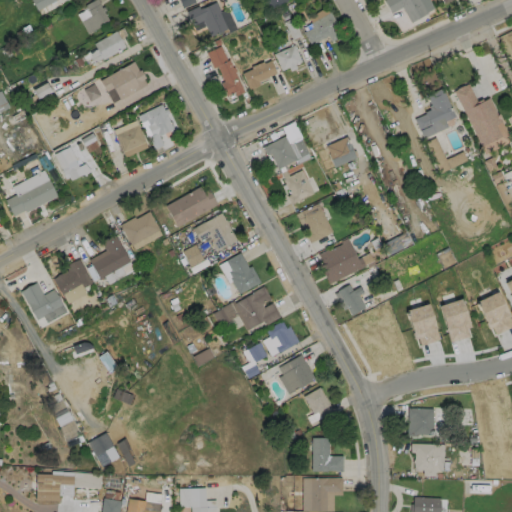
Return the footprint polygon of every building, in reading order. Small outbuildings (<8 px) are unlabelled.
[(54,0),(36,10),(30,0),(54,0)] [(98,4),(100,8),(102,7),(104,10),(102,12),(108,21),(86,34),(79,21),(87,17),(81,6),(92,0),(97,0),(99,4),(98,4)] [(187,5),(181,8),(177,0),(193,0),(194,2),(187,5)] [(287,0),(268,9),(264,0),(287,0)] [(419,0),(427,13),(409,23),(400,7),(389,13),(382,0),(419,0)] [(214,1),(219,11),(218,12),(226,28),(209,36),(204,26),(194,30),(186,14),(185,11),(186,10),(197,5),(198,8),(200,7),(214,1)] [(341,35),(329,41),(326,35),(309,45),(304,36),(302,32),(310,27),(308,23),(329,11),(341,35)] [(124,47),(101,60),(101,58),(92,63),(86,53),(95,48),(92,44),(115,31),(124,47)] [(294,65),(295,67),(288,70),(287,67),(279,70),(277,65),(272,53),(293,44),(300,61),(293,64),(294,65)] [(219,45),(225,60),(227,59),(231,66),(231,67),(233,66),(235,71),(233,71),(242,91),(234,95),(233,91),(225,95),(219,82),(222,81),(216,66),(215,66),(212,67),(211,66),(205,52),(219,45)] [(137,69),(139,68),(144,76),(142,77),(145,83),(119,99),(112,86),(105,91),(98,80),(132,60),(137,69)] [(269,60),(271,65),(275,73),(257,80),(258,84),(248,88),(241,72),(250,68),(249,66),(250,66),(262,60),(262,62),(269,60)] [(38,99),(50,91),(45,81),(32,89),(38,99)] [(466,82),(475,100),(481,97),(482,99),(487,96),(500,121),(494,124),(499,135),(480,145),(452,90),(456,88),(455,87),(462,84),(463,84),(466,82)] [(446,125),(422,136),(419,130),(418,130),(413,118),(424,112),(423,111),(428,108),(427,105),(430,104),(425,94),(441,86),(454,115),(444,120),(446,125)] [(0,110),(8,107),(0,90),(0,110)] [(160,103),(163,109),(165,107),(167,112),(165,113),(172,127),(157,134),(162,144),(153,148),(147,135),(150,134),(146,125),(148,124),(146,119),(140,122),(136,114),(160,103)] [(146,146),(124,156),(112,129),(134,119),(146,146)] [(283,135),(294,159),(276,168),(269,152),(265,154),(261,146),(283,135)] [(354,157),(332,166),(327,153),(324,145),(345,136),(354,157)] [(434,136),(444,158),(461,150),(465,159),(439,171),(425,140),(434,136)] [(68,145),(78,166),(74,168),(77,175),(69,179),(68,175),(64,177),(52,152),(68,145)] [(56,194),(25,210),(24,208),(12,213),(5,198),(14,193),(10,185),(43,168),(56,194)] [(311,192),(289,203),(285,196),(288,194),(281,179),(300,169),(311,192)] [(199,185),(202,191),(208,188),(216,203),(190,218),(176,225),(165,204),(190,190),(199,185)] [(330,231),(308,242),(304,234),(307,232),(300,217),(319,208),(330,231)] [(149,210),(159,228),(131,244),(121,226),(120,224),(134,216),(135,218),(149,210)] [(220,212),(224,219),(226,218),(228,223),(227,223),(236,239),(216,250),(211,240),(212,240),(210,237),(203,241),(202,239),(199,240),(192,227),(220,212)] [(130,261),(100,278),(90,261),(106,251),(100,241),(114,233),(130,261)] [(345,237),(356,258),(359,256),(363,265),(327,283),(318,265),(321,264),(316,254),(325,249),(326,250),(340,243),(339,241),(345,237)] [(181,250),(191,272),(205,266),(195,243),(181,250)] [(238,252),(247,266),(250,265),(259,281),(238,293),(229,276),(231,275),(228,270),(230,269),(225,259),(238,252)] [(79,258),(92,281),(64,297),(62,293),(61,294),(53,279),(52,279),(52,278),(55,276),(58,273),(64,272),(63,271),(67,269),(65,265),(68,263),(72,260),(76,259),(79,258)] [(511,299),(502,281),(511,276),(511,299)] [(34,281),(42,294),(52,288),(55,293),(57,295),(59,300),(65,311),(39,325),(32,313),(29,309),(28,306),(26,302),(26,303),(19,290),(24,287),(26,285),(30,284),(34,281)] [(347,283),(350,290),(358,286),(361,292),(357,295),(363,306),(349,315),(345,307),(341,309),(332,293),(336,291),(335,290),(347,283)] [(269,298),(260,303),(262,307),(271,302),(279,316),(265,324),(263,320),(245,330),(236,315),(218,325),(211,312),(232,300),(233,302),(251,292),(251,291),(262,285),(269,298)] [(511,324),(492,334),(476,299),(496,289),(511,324)] [(448,341),(437,303),(460,296),(471,334),(448,341)] [(405,308),(427,301),(438,339),(416,345),(405,308)] [(280,320),(293,342),(277,351),(264,328),(280,320)] [(247,348),(251,361),(264,356),(260,343),(247,348)] [(313,378),(291,391),(280,373),(292,366),(288,360),(299,353),(313,378)] [(331,409),(320,416),(317,410),(312,413),(302,395),(318,386),(331,409)] [(130,394),(113,389),(111,398),(128,402),(130,394)] [(431,407),(430,433),(415,433),(415,435),(405,435),(406,407),(431,407)] [(71,436),(77,433),(70,416),(62,419),(63,423),(58,425),(62,434),(69,431),(71,436)] [(111,447),(104,432),(86,441),(92,455),(111,447)] [(341,455),(340,471),(309,470),(310,437),(327,437),(326,455),(341,455)] [(442,443),(441,469),(434,469),(434,471),(434,475),(421,474),(421,468),(418,468),(418,470),(415,469),(415,468),(412,468),(412,462),(411,462),(411,458),(412,458),(412,451),(408,451),(409,441),(442,443)] [(99,473),(98,488),(74,486),(74,489),(71,488),(70,490),(56,490),(56,500),(33,499),(35,473),(60,474),(60,471),(99,473)] [(340,477),(340,494),(332,494),(332,510),(300,510),(300,477),(340,477)] [(202,487),(202,500),(213,499),(213,511),(188,511),(188,506),(176,506),(176,488),(192,487),(202,487)] [(439,497),(437,511),(408,511),(409,502),(411,503),(412,496),(439,497)] [(116,511),(117,500),(99,498),(98,511),(116,511)] [(157,510),(156,511),(123,511),(126,498),(143,500),(142,508),(157,510)]
